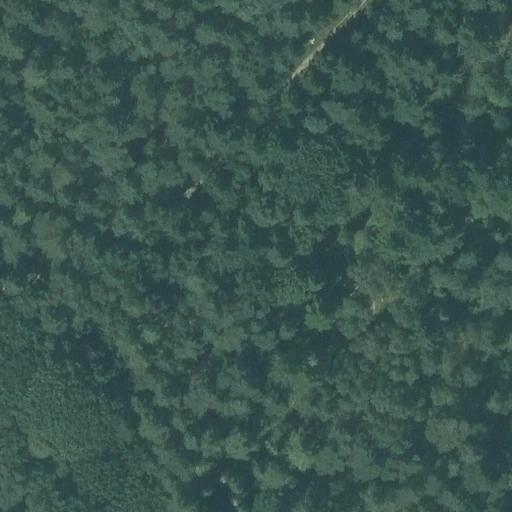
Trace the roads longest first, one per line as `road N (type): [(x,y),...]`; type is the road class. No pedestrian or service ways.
road 1 (track): [(357,0),(48,366),(14,372)]
road 2 (track): [(124,511),(14,372)]
